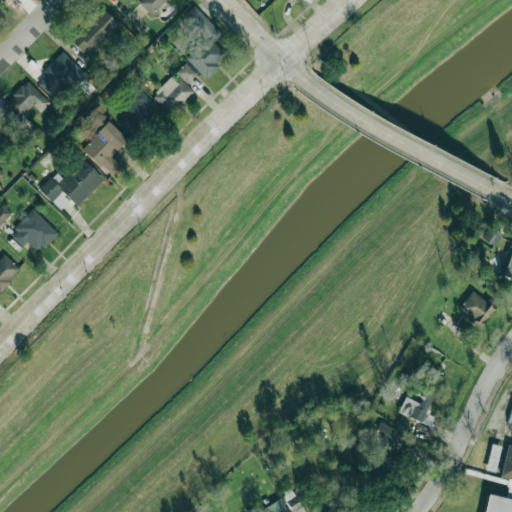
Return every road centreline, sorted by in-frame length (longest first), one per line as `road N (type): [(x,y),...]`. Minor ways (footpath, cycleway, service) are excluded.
road 1 (residential): [(0,344),(350,0)]
road 2 (residential): [(304,81),(348,114),(498,194)]
road 3 (residential): [(416,511),(453,460),(511,342)]
